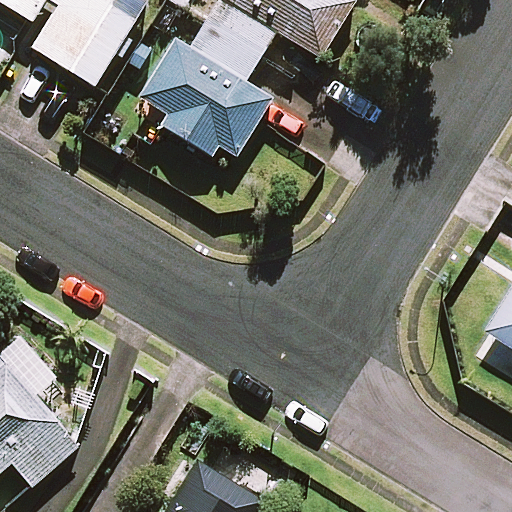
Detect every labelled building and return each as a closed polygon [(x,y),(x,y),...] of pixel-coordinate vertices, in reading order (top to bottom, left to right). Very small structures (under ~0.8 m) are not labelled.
[(0,0),(0,1),(31,21),(41,5),(54,13),(33,48),(95,85),(145,2),(142,0),(0,0)] [(354,0),(219,0),(191,48),(176,40),(141,99),(167,115),(161,125),(215,157),(222,145),(237,154),(270,99),(244,83),(275,31),(320,58),(354,0)] [(511,288),(485,330),(511,347),(511,288)] [(55,377),(18,335),(0,350),(0,472),(12,463),(32,486),(78,446),(34,396),(55,377)] [(256,511),(262,502),(196,462),(166,511),(256,511)]
